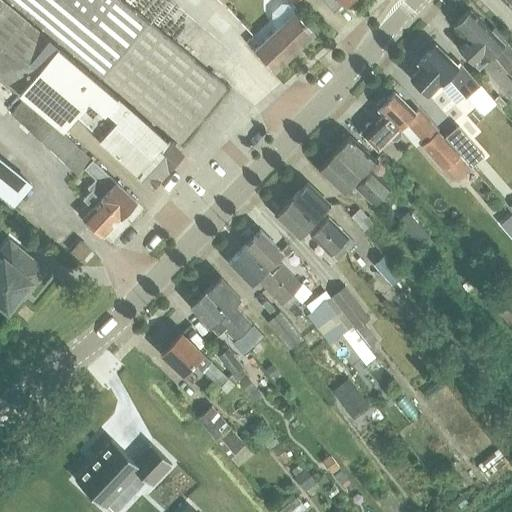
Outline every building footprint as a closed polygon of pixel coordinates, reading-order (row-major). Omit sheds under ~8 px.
[(0,0),(0,78),(17,93),(24,98),(62,130),(73,117),(150,186),(181,153),(117,97),(116,98),(67,55),(0,0)] [(8,0),(180,142),(226,86),(122,0),(8,0)] [(323,0),(333,10),(342,2),(344,5),(349,0),(323,0)] [(272,25),(277,30),(255,51),(274,71),(314,33),(295,13),(298,10),(293,5),(281,4),(273,13),(272,25)] [(470,9),(454,25),(467,38),(457,48),(478,69),(481,66),(494,54),(509,71),(511,68),(511,48),(494,27),(491,30),(470,9)] [(425,70),(413,83),(428,98),(441,85),(443,87),(450,79),(466,97),(468,96),(480,85),(479,85),(459,62),(456,65),(435,45),(418,63),(425,70)] [(377,123),(375,124),(379,127),(392,140),(396,140),(400,136),(401,132),(398,129),(407,121),(425,142),(422,145),(444,169),(456,183),(457,182),(472,169),(470,168),(460,156),(417,109),(415,112),(395,92),(378,109),(381,112),(384,115),(377,123)] [(473,165),(484,154),(458,126),(446,137),(473,165)] [(350,135),(335,152),(382,196),(389,190),(390,188),(371,171),(368,174),(364,171),(375,159),(350,135)] [(49,185),(0,145),(0,184),(30,208),(49,185)] [(335,152),(319,168),(345,192),(354,182),(358,186),(356,187),(375,205),(382,196),(335,152)] [(81,211),(78,214),(88,223),(102,236),(135,201),(92,160),(87,165),(84,168),(96,179),(91,184),(88,188),(91,191),(87,195),(83,199),(88,204),(81,211)] [(307,181),(291,197),(346,251),(355,241),(330,217),(327,220),(321,214),(330,204),(307,181)] [(346,251),(291,197),(276,213),(299,236),(306,229),(337,260),(346,251)] [(358,207),(350,214),(363,229),(371,222),(358,207)] [(408,212),(397,222),(419,245),(429,236),(408,212)] [(261,230),(245,246),(291,292),(301,302),(308,295),(299,285),(301,283),(294,276),(302,267),(286,250),(283,253),(261,230)] [(81,241),(72,251),(81,259),(81,258),(89,249),(90,249),(81,241)] [(0,253),(0,258),(2,260),(0,262),(0,305),(7,311),(31,281),(34,284),(44,271),(9,243),(0,253)] [(245,246),(229,262),(251,284),(257,278),(288,308),(296,318),(303,311),(295,301),(297,299),(291,293),(291,292),(245,246)] [(393,284),(404,274),(385,254),(374,264),(393,284)] [(220,276),(205,290),(244,332),(239,336),(248,347),(254,342),(262,334),(253,323),(234,304),(241,297),(220,276)] [(511,276),(503,276),(503,289),(511,289),(511,276)] [(346,286),(331,297),(345,316),(352,325),(369,347),(379,340),(365,321),(370,318),(346,286)] [(205,290),(190,305),(219,335),(222,332),(222,331),(225,329),(235,340),(233,342),(242,352),(242,353),(248,347),(239,336),(244,332),(205,290)] [(316,308),(306,315),(316,328),(325,321),(316,308)] [(511,312),(509,308),(501,315),(511,328),(511,312)] [(281,312),(268,322),(290,350),(303,339),(281,312)] [(345,316),(336,323),(343,333),(352,325),(345,316)] [(221,386),(229,377),(181,333),(162,353),(184,373),(194,362),(221,386)] [(243,367),(228,347),(218,354),(233,374),(243,367)] [(272,365),(266,370),(274,379),(279,375),(272,365)] [(356,365),(349,371),(354,378),(362,372),(356,365)] [(246,376),(238,382),(248,395),(256,389),(246,376)] [(438,380),(422,393),(427,398),(442,386),(438,380)] [(340,400),(353,417),(369,405),(356,388),(340,400)] [(246,446),(230,427),(212,405),(199,416),(217,438),(234,457),(233,458),(240,466),(252,455),(245,446),(246,446)] [(112,439),(75,478),(105,507),(138,472),(151,485),(172,463),(150,443),(134,460),(132,458),(112,439)] [(280,442),(272,449),(277,456),(285,449),(280,442)] [(501,446),(483,463),(492,472),(509,455),(501,446)] [(330,455),(322,461),(332,474),(340,468),(330,455)] [(306,468),(295,477),(306,490),(317,482),(306,468)] [(341,470),(334,476),(344,489),(351,483),(341,470)] [(286,511),(308,511),(317,508),(307,491),(282,505),(286,511)]
